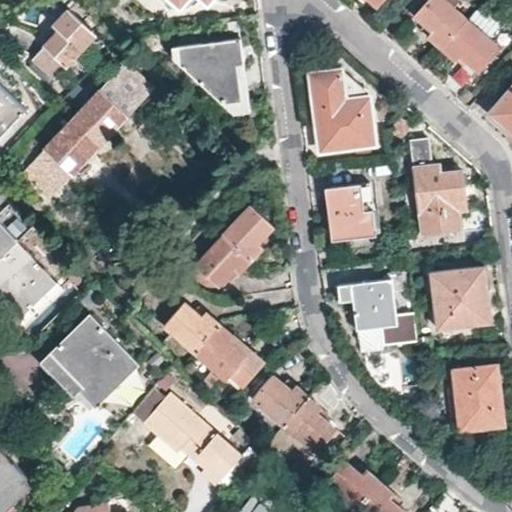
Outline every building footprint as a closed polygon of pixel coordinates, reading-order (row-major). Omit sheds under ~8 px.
[(89,0),(101,10),(109,0),(89,0)] [(465,15),(447,0),(400,0),(398,3),(410,14),(412,11),(423,20),(418,26),(439,44),(465,15)] [(53,26),(45,35),(27,54),(50,76),(92,28),(63,2),(47,20),(53,26)] [(465,15),(439,44),(461,63),(465,57),(476,66),(496,43),(470,21),(478,12),(472,7),(465,15)] [(39,29),(45,35),(53,26),(47,20),(39,29)] [(239,33),(176,41),(179,61),(223,99),(243,97),(237,60),(243,59),(239,33)] [(127,56),(63,127),(78,140),(92,153),(155,82),(127,56)] [(310,70),(316,122),(324,121),(318,78),(342,76),(342,73),(341,66),(310,70)] [(324,121),(316,122),(320,149),(375,142),(370,94),(363,95),(362,85),(345,73),(342,73),(342,76),(318,78),(324,121)] [(0,136),(26,108),(0,84),(0,136)] [(511,84),(490,110),(511,129),(511,84)] [(401,111),(391,123),(400,131),(410,119),(401,111)] [(78,140),(63,127),(25,169),(54,195),(92,153),(78,140)] [(429,133),(410,135),(422,231),(461,227),(459,208),(468,208),(461,167),(440,169),(440,160),(432,161),(429,133)] [(367,180),(329,184),(332,199),(326,200),(330,233),(373,228),(367,180)] [(248,201),(221,231),(249,257),(260,245),(256,241),(264,231),(272,223),(248,201)] [(0,218),(0,257),(20,239),(0,218)] [(249,257),(221,231),(193,262),(216,284),(225,274),(232,265),(237,269),(249,257)] [(256,241),(260,245),(268,236),(264,231),(256,241)] [(20,239),(0,257),(0,299),(18,318),(58,279),(20,239)] [(229,278),(237,269),(232,265),(225,274),(229,278)] [(485,265),(428,272),(436,330),(486,323),(482,290),(488,290),(485,265)] [(391,275),(336,281),(338,299),(350,297),(353,326),(397,321),(391,275)] [(492,322),(488,290),(482,290),(486,323),(492,322)] [(189,350),(216,321),(205,310),(198,316),(190,308),(180,299),(159,322),(189,350)] [(198,316),(205,310),(196,302),(190,308),(198,316)] [(90,310),(56,343),(90,380),(82,388),(97,403),(140,362),(90,310)] [(237,391),(262,361),(239,341),(234,347),(225,339),(230,333),(216,321),(189,350),(237,391)] [(431,346),(430,332),(416,333),(418,348),(431,346)] [(239,341),(230,333),(225,339),(234,347),(239,341)] [(90,380),(56,343),(40,358),(74,394),(82,388),(90,380)] [(497,361),(451,366),(458,427),(504,423),(497,361)] [(251,398),(282,423),(307,394),(294,383),(289,389),(280,382),(271,374),(251,398)] [(289,389),(294,383),(285,376),(280,382),(289,389)] [(159,394),(149,387),(133,406),(143,414),(159,394)] [(229,488),(255,456),(170,387),(146,417),(179,445),(181,443),(191,431),(203,440),(193,453),(203,462),(201,466),(216,477),(229,488)] [(307,394),(282,423),(314,450),(333,425),(324,418),(315,412),(320,405),(307,394)] [(329,412),(320,405),(315,412),(324,418),(329,412)] [(203,440),(191,431),(181,443),(193,453),(203,440)] [(0,443),(0,503),(29,474),(0,443)] [(323,481),(356,508),(381,478),(367,466),(361,473),(352,464),(343,456),(323,481)] [(361,473),(367,466),(356,458),(352,464),(361,473)] [(304,511),(262,477),(234,511),(304,511)] [(381,478),(356,508),(361,511),(404,511),(407,509),(398,502),(389,495),(394,488),(381,478)] [(403,496),(394,488),(389,495),(398,502),(403,496)] [(128,511),(127,508),(109,511),(108,499),(77,505),(71,511),(128,511)]
